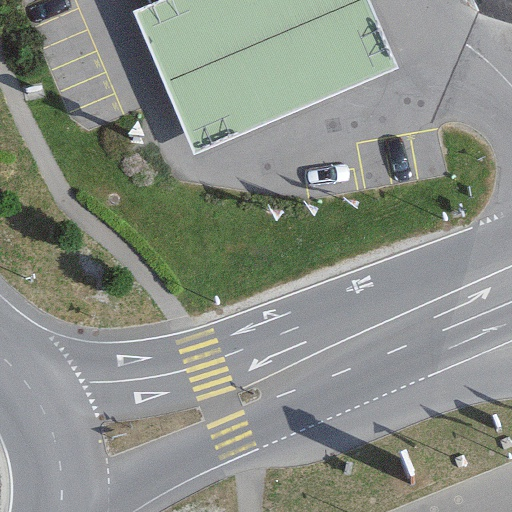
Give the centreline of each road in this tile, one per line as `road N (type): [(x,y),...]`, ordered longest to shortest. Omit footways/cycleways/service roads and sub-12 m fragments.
road 1 (secondary): [(364,330),(140,379),(56,383),(16,375)]
road 2 (secondary): [(87,511),(265,417),(364,330)]
road 3 (secondary): [(364,330),(511,272)]
road 4 (secondary): [(59,511),(46,423),(16,375)]
